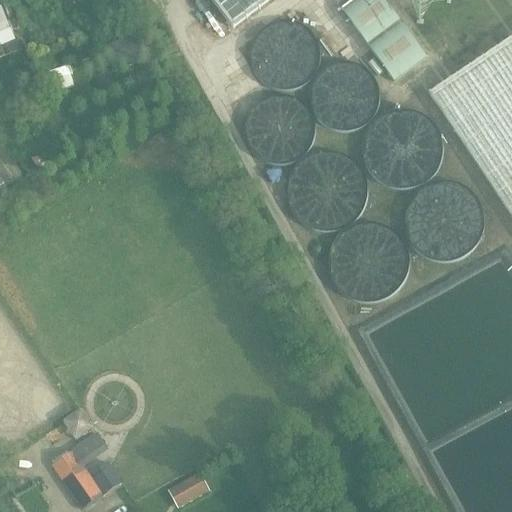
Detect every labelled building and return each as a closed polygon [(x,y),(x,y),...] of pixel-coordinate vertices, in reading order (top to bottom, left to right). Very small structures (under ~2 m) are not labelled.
[(511,0),(210,0),(232,29),(269,0),(511,0)] [(382,0),(366,0),(344,16),(368,49),(401,24),(382,0)] [(0,39),(2,44),(16,39),(3,5),(0,6),(0,39)] [(403,27),(370,51),(395,85),(427,61),(403,27)] [(511,38),(429,94),(511,218),(511,38)] [(5,46),(8,55),(24,49),(21,40),(5,46)] [(314,110),(343,118),(341,125),(365,133),(381,78),(328,62),(314,110)] [(435,177),(444,121),(379,110),(374,137),(382,138),(379,161),(389,163),(388,170),(435,177)] [(364,206),(360,159),(307,164),(309,187),(312,186),(314,204),(322,203),(323,212),(338,210),(337,208),(364,206)] [(430,206),(437,207),(432,238),(441,239),(439,252),(474,258),(484,191),(433,183),(430,206)] [(75,442),(96,427),(83,408),(62,422),(75,442)] [(107,464),(98,470),(102,476),(92,482),(80,465),(99,453),(106,448),(97,435),(90,440),(71,452),(50,466),(82,511),(102,498),(103,497),(121,485),(107,464)] [(199,474),(167,491),(177,510),(210,493),(199,474)]
